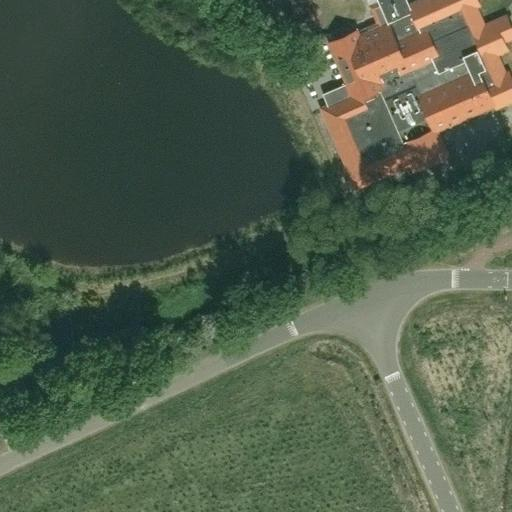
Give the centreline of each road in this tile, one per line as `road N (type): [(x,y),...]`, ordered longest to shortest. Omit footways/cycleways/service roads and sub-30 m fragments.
road 1 (unclassified): [(0,467),(360,298)]
road 2 (unclassified): [(360,298),(450,511)]
road 3 (unclassified): [(360,298),(420,281),(511,280)]
